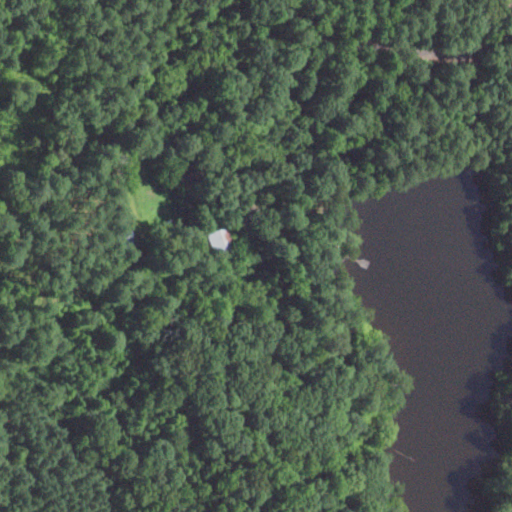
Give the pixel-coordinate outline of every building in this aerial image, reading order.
[(180,148),(165,155),(160,143),(175,137),(180,148)] [(244,200),(246,206),(250,204),(252,211),(258,209),(264,225),(253,229),(250,223),(235,229),(233,222),(231,223),(228,216),(230,215),(226,204),(237,200),(238,203),(244,200)] [(235,254),(213,261),(205,234),(221,229),(226,227),(235,254)] [(117,250),(113,233),(129,229),(133,246),(117,250)] [(249,244),(239,250),(235,243),(245,237),(249,244)] [(183,248),(174,250),(173,244),(182,242),(183,248)] [(208,257),(191,264),(185,249),(203,242),(208,257)]
